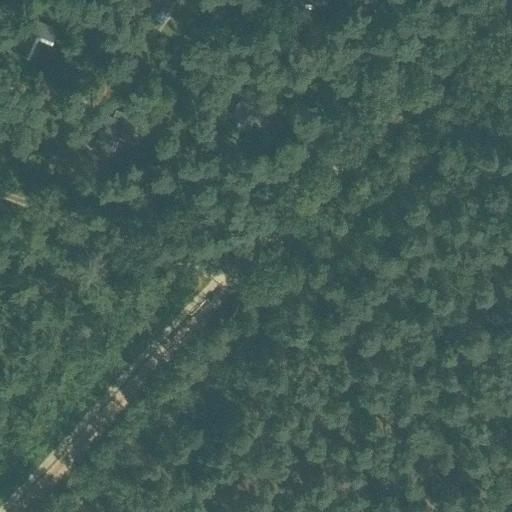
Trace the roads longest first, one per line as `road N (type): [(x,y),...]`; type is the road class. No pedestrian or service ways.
road 1 (track): [(15,511),(452,64)]
road 2 (track): [(0,193),(217,279),(511,444)]
